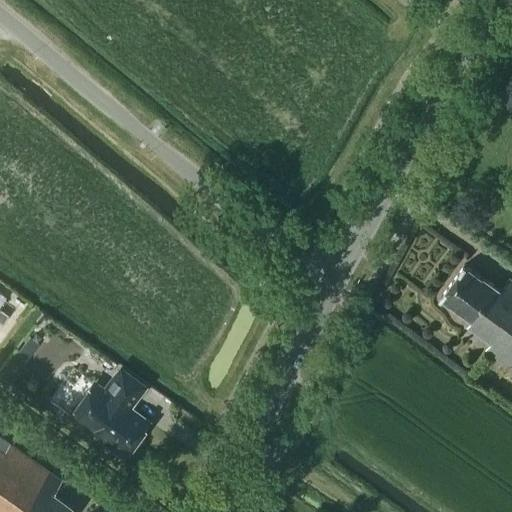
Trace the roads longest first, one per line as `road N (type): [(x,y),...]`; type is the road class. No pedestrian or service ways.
road 1 (unclassified): [(329,283),(0,12)]
road 2 (secondary): [(329,283),(489,0)]
road 3 (secondary): [(212,511),(329,283)]
